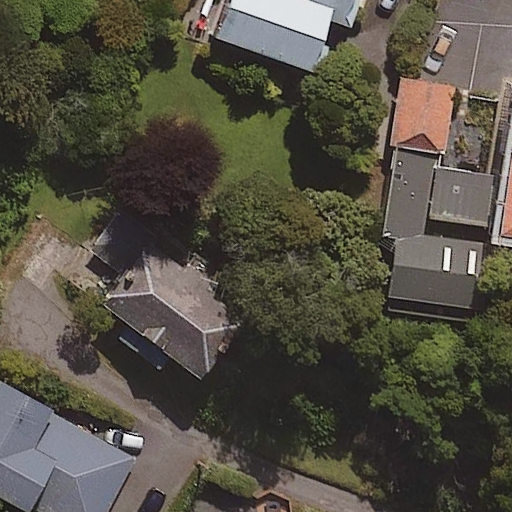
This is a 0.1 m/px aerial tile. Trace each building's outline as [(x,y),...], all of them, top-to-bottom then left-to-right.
[(355,0),(232,0),(216,51),(313,83),(331,27),(345,32),(355,0)] [(427,226),(435,173),(441,174),(452,109),(455,90),(401,81),(375,234),(393,237),(381,309),(481,325),(493,254),(424,242),(427,226)] [(511,99),(455,90),(452,109),(488,115),(477,180),(505,185),(511,141),(511,99)] [(496,237),(493,254),(511,256),(511,141),(505,185),(496,237)] [(477,180),(441,174),(435,173),(427,226),(496,237),(505,185),(477,180)] [(130,279),(100,321),(119,334),(112,345),(162,380),(167,373),(201,396),(247,329),(209,303),(214,297),(148,251),(162,231),(124,205),(91,253),(130,279)] [(108,511),(134,462),(0,391),(0,508),(7,511),(108,511)]
